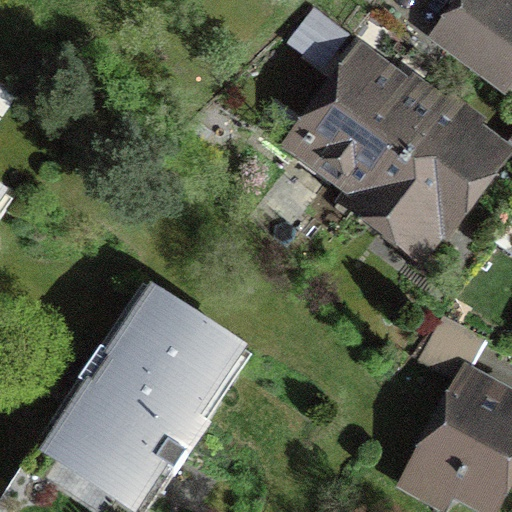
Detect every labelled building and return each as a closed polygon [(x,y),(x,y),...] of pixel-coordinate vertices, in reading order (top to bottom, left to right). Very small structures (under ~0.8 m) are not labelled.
[(506,48),(511,40),(511,8),(501,0),(469,0),(440,37),(454,48),(473,23),(506,48)] [(473,23),(454,48),(502,84),(511,70),(511,40),(506,48),(473,23)] [(402,161),(434,118),(424,111),(418,114),(404,104),(408,99),(374,75),(357,98),(344,89),(302,147),(366,193),(393,155),(402,161)] [(393,155),(366,193),(358,205),(417,247),(437,220),(444,225),(494,155),(463,133),(461,137),(449,128),(450,122),(437,113),(434,118),(402,161),(393,155)] [(240,350),(153,293),(33,477),(44,484),(25,511),(133,511),(161,469),(173,477),(204,429),(193,422),(240,350)] [(492,511),(511,475),(511,410),(461,383),(414,470),(491,511),(492,511)]
